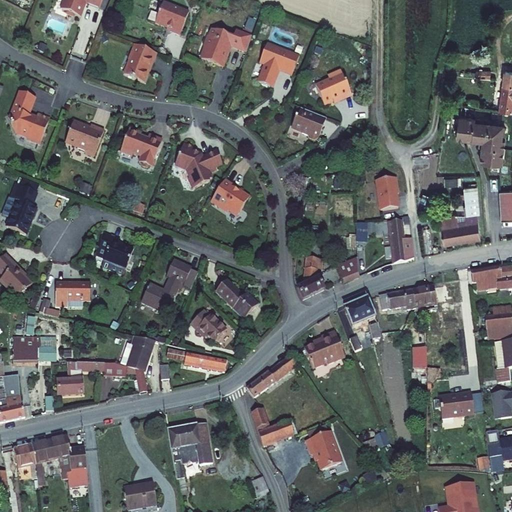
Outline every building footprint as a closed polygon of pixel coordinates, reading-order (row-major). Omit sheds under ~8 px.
[(93,2),(106,7),(108,0),(69,0),(69,1),(69,2),(70,2),(70,3),(71,3),(68,10),(72,12),(73,14),(78,17),(80,15),(85,16),(85,17),(86,17),(87,16),(88,15),(89,12),(89,11),(89,10),(88,9),(87,9),(90,3),(90,4),(91,4),(92,3),(92,2),(93,2)] [(178,31),(186,34),(195,11),(169,1),(165,13),(159,11),(157,12),(156,16),(154,15),(152,18),(154,21),(160,23),(161,21),(179,29),(178,31)] [(237,49),(236,48),(238,43),(254,50),(260,35),(244,29),(242,35),(226,28),(223,35),(216,33),(212,43),(214,44),(210,54),(212,54),(216,63),(224,60),(231,62),(237,49)] [(305,54),(273,42),(265,62),(270,64),(264,82),(265,82),(265,84),(274,88),(276,88),(276,87),(278,87),(284,70),(286,66),(292,68),(291,72),(298,75),(305,54)] [(163,52),(141,44),(135,59),(136,60),(130,74),(150,82),(157,65),(158,65),(163,52)] [(344,99),(357,93),(347,70),(345,70),(342,69),(336,72),(335,75),(332,76),(333,77),(321,83),(329,103),(344,97),(344,99)] [(511,71),(508,71),(502,110),(511,112),(511,71)] [(36,139),(46,144),(55,119),(43,114),(42,117),(34,114),(40,98),(26,92),(20,109),(21,109),(20,111),(22,115),(15,117),(22,131),(34,136),(36,139)] [(327,123),(328,123),(331,116),(306,106),(302,115),(301,114),(297,125),(307,129),(306,130),(314,134),(313,135),(319,137),(324,135),(326,130),(325,128),(327,123)] [(478,117),(462,116),(460,137),(476,139),(478,117)] [(494,119),(478,117),(476,139),(491,140),(492,140),(493,123),(494,119)] [(101,153),(110,130),(96,124),(95,129),(89,127),(88,125),(79,121),(71,141),(82,145),(84,148),(90,150),(92,153),(98,156),(101,153)] [(508,125),(493,123),(492,140),(491,140),(491,145),(507,146),(508,138),(506,138),(508,125)] [(155,165),(157,166),(167,140),(154,134),(152,138),(145,135),(146,133),(134,129),(126,151),(137,156),(138,153),(146,156),(144,161),(146,162),(147,165),(152,167),(155,165)] [(199,146),(188,142),(179,165),(191,169),(194,178),(193,178),(196,185),(199,187),(214,181),(213,179),(216,178),(213,171),(221,168),(220,167),(227,164),(222,151),(208,156),(207,153),(205,152),(203,153),(198,150),(199,146)] [(507,146),(491,145),(486,144),(484,161),(506,163),(507,146)] [(380,206),(397,204),(395,190),(398,189),(396,174),(377,176),(380,206)] [(230,178),(215,200),(232,212),(233,209),(242,215),(252,201),(253,198),(253,194),(245,189),(244,189),(243,189),(242,189),(242,190),(238,187),(240,184),(230,178)] [(451,216),(442,217),(447,242),(483,236),(479,214),(482,213),(483,183),(469,184),(470,212),(472,212),(473,218),(460,220),(459,212),(451,213),(451,216)] [(42,192),(20,184),(10,212),(16,215),(12,224),(33,232),(43,205),(38,203),(42,192)] [(511,219),(511,190),(502,191),(503,220),(511,219)] [(404,217),(393,217),(397,260),(409,259),(407,239),(404,217)] [(360,219),(361,239),(369,239),(368,219),(360,219)] [(124,235),(108,228),(98,250),(107,254),(104,261),(125,271),(128,265),(129,265),(137,246),(122,240),(124,235)] [(414,238),(407,239),(409,259),(416,256),(414,238)] [(0,266),(7,273),(2,279),(20,296),(35,281),(18,264),(21,262),(9,250),(0,259),(0,266)] [(306,282),(300,285),(304,296),(326,287),(322,276),(318,277),(321,255),(309,254),(306,282)] [(198,267),(179,258),(172,274),(176,276),(169,289),(155,282),(146,301),(172,313),(185,284),(189,286),(193,277),(197,269),(198,267)] [(361,258),(341,266),(347,282),(361,277),(361,258)] [(481,272),(482,284),(487,284),(488,290),(497,289),(497,293),(508,291),(508,288),(511,287),(511,276),(510,267),(481,272)] [(205,272),(197,269),(193,277),(201,280),(205,272)] [(232,279),(220,291),(248,318),(263,303),(251,292),(248,295),(232,279)] [(94,281),(58,280),(58,305),(70,305),(70,298),(94,298),(94,281)] [(445,302),(450,327),(466,326),(464,303),(472,301),(470,281),(453,283),(453,285),(441,285),(445,302)] [(431,305),(445,302),(441,285),(419,291),(423,309),(431,307),(431,305)] [(416,311),(423,309),(419,291),(389,299),(392,312),(414,307),(416,311)] [(351,308),(359,328),(382,320),(374,299),(351,308)] [(51,302),(44,300),(41,311),(47,313),(51,302)] [(492,320),(495,342),(511,339),(511,310),(509,311),(509,317),(501,319),(492,320)] [(207,312),(197,322),(204,328),(206,326),(222,340),(232,329),(217,314),(213,318),(207,312)] [(378,328),(378,329),(380,342),(387,341),(385,324),(378,328)] [(372,329),(375,348),(381,347),(380,342),(378,329),(372,329)] [(310,348),(318,367),(331,362),(332,365),(350,358),(340,331),(326,336),(328,342),(310,348)] [(357,340),(362,354),(369,351),(363,337),(357,340)] [(66,338),(52,339),(52,343),(53,343),(53,347),(66,346),(66,338)] [(150,373),(160,343),(144,339),(140,353),(133,350),(127,366),(134,368),(143,371),(150,373)] [(52,343),(40,344),(41,362),(67,361),(66,346),(53,347),(53,343),(52,343)] [(16,347),(14,347),(14,363),(41,362),(40,344),(16,344),(16,347)] [(421,349),(420,369),(433,369),(433,349),(421,349)] [(191,353),(175,350),(174,358),(190,361),(191,353)] [(236,360),(196,353),(195,354),(194,361),(193,365),(234,373),(236,360)] [(253,389),(260,399),(305,369),(298,359),(253,389)] [(71,382),(59,382),(59,396),(83,395),(82,382),(79,382),(79,372),(107,371),(107,374),(129,382),(132,376),(134,368),(127,366),(122,364),(106,363),(85,364),(85,362),(70,363),(71,382)] [(176,364),(168,365),(170,380),(177,379),(176,364)] [(143,371),(134,368),(132,376),(145,381),(143,371)] [(150,373),(143,371),(145,381),(148,394),(156,392),(150,373)] [(473,417),(481,416),(478,394),(464,396),(464,397),(458,398),(458,397),(446,398),(449,422),(460,420),(463,418),(466,420),(471,419),(473,417)] [(9,410),(0,412),(0,426),(26,422),(22,398),(15,400),(15,396),(9,397),(10,401),(7,401),(9,410)] [(511,396),(498,398),(501,420),(511,418),(511,396)] [(54,400),(45,400),(45,414),(55,414),(54,400)] [(279,442),(275,429),(269,408),(258,412),(268,445),(279,442)] [(279,442),(299,435),(295,423),(275,429),(279,442)] [(221,465),(214,425),(174,433),(184,483),(192,481),(187,459),(205,455),(208,468),(221,465)] [(324,471),(344,464),(333,433),(309,441),(314,456),(318,454),(324,471)] [(492,444),(495,470),(508,468),(507,459),(511,458),(511,436),(504,438),(504,442),(492,444)] [(66,460),(68,460),(66,449),(64,441),(47,445),(51,464),(59,462),(60,478),(64,477),(67,469),(66,460)] [(33,468),(51,464),(47,445),(29,450),(33,468)] [(66,487),(87,485),(83,447),(66,449),(68,460),(66,460),(67,469),(64,477),(66,487)] [(35,482),(33,468),(29,450),(11,454),(16,473),(28,470),(29,483),(35,482)] [(0,483),(1,485),(1,495),(13,495),(11,474),(5,475),(0,460),(0,483)] [(251,484),(257,496),(269,490),(263,479),(251,484)] [(161,486),(140,488),(141,500),(162,497),(161,486)] [(473,503),(470,486),(446,491),(450,509),(441,511),(478,511),(477,502),(473,503)] [(131,490),(134,510),(163,506),(162,497),(141,500),(140,488),(131,490)]
